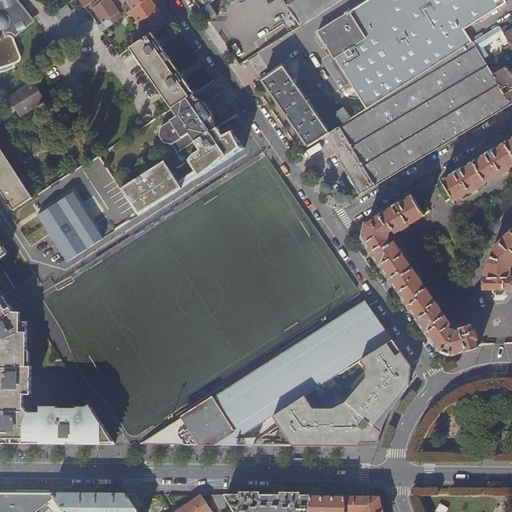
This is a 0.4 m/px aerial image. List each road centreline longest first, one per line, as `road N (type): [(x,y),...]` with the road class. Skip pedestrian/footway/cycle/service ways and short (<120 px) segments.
road 1 (residential): [(394,473),(0,470)]
road 2 (residential): [(176,0),(334,225)]
road 3 (unclassified): [(511,118),(334,225)]
road 4 (residential): [(334,225),(442,383)]
